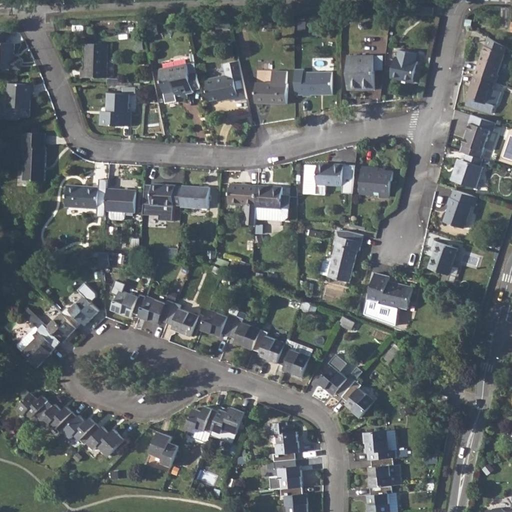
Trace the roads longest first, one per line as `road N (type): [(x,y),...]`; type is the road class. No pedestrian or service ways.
road 1 (residential): [(29,9),(77,133),(101,151),(251,156),(351,132),(425,127)]
road 2 (residential): [(109,335),(83,357),(78,379),(139,411),(182,399),(216,375)]
road 3 (residential): [(216,375),(312,409),(324,422),(335,457),(335,511)]
road 4 (tertiary): [(500,317),(452,511)]
road 5 (residential): [(425,127),(458,0)]
